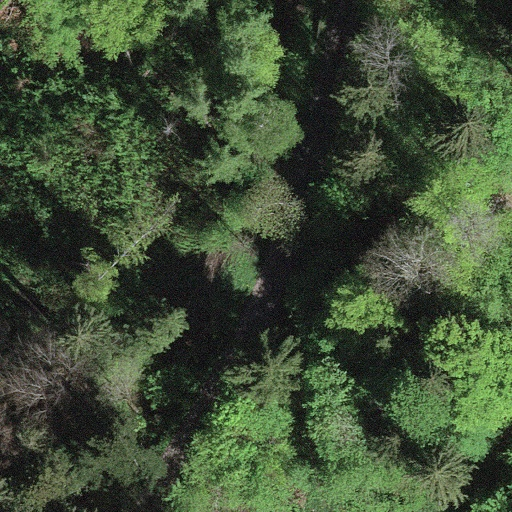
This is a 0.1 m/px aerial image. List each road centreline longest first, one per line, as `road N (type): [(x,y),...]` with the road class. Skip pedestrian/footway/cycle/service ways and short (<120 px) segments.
road 1 (track): [(345,0),(284,252),(179,424),(140,511)]
road 2 (track): [(284,252),(442,208),(511,209)]
